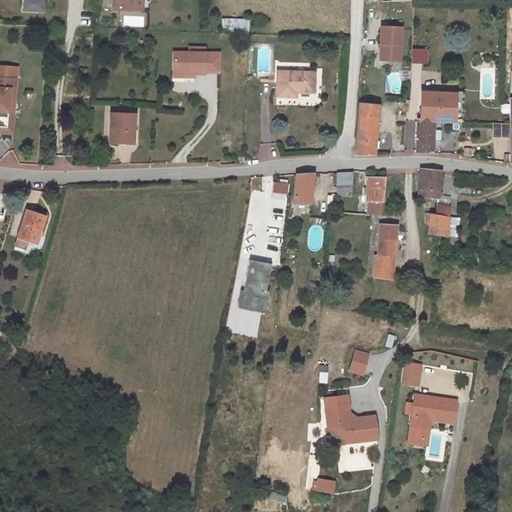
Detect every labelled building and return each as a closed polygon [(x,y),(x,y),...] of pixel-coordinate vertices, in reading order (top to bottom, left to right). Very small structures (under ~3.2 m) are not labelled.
[(24,0),(24,10),(43,11),(43,0),(24,0)] [(114,0),(115,9),(136,9),(136,0),(114,0)] [(136,0),(136,9),(144,10),(144,0),(136,0)] [(221,19),(221,34),(249,34),(248,19),(221,19)] [(381,26),(379,59),(400,60),(402,27),(381,26)] [(193,51),(178,51),(177,70),(198,70),(197,72),(208,72),(208,71),(223,71),(224,52),(209,52),(209,47),(193,46),(193,51)] [(427,65),(429,50),(412,48),(411,63),(427,65)] [(297,90),(312,91),(314,72),(279,71),(278,96),(297,97),(297,90)] [(0,132),(10,133),(12,112),(7,112),(8,89),(14,90),(14,79),(0,77),(0,132)] [(421,119),(434,119),(442,120),(452,120),(453,93),(421,92),(421,119)] [(373,155),(373,154),(378,104),(359,102),(354,155),(373,155)] [(134,140),(136,111),(112,110),(111,138),(134,140)] [(424,152),(433,153),(434,119),(421,119),(416,119),(416,152),(424,152)] [(441,170),(421,168),(418,196),(438,197),(441,170)] [(336,186),(352,185),(353,170),(337,171),(336,186)] [(316,173),(300,174),(298,189),(296,204),(313,204),(313,189),(316,190),(317,182),(315,182),(316,173)] [(292,177),(279,175),(277,186),(291,188),(292,177)] [(380,200),(382,176),(367,175),(364,206),(371,206),(372,200),(380,200)] [(451,208),(437,206),(436,215),(450,216),(450,212),(451,208)] [(26,211),(17,238),(27,241),(36,244),(44,217),(26,211)] [(450,216),(436,215),(431,214),(428,234),(447,235),(450,216)] [(396,227),(383,226),(380,256),(377,255),(375,276),(391,279),(394,258),(396,227)] [(27,241),(17,238),(14,250),(23,253),(27,241)] [(245,297),(266,301),(267,294),(272,295),(273,286),(268,285),(271,270),(268,269),(270,255),(257,254),(255,267),(250,266),(245,297)] [(354,349),(349,372),(365,375),(370,352),(354,349)] [(419,386),(423,363),(405,361),(402,383),(419,386)] [(319,382),(326,382),(328,366),(320,365),(319,382)] [(346,401),(351,401),(350,389),(327,391),(330,421),(332,421),(339,421),(346,426),(346,433),(347,437),(379,434),(377,410),(365,412),(365,415),(355,416),(347,410),(346,401)] [(453,397),(417,390),(415,398),(410,397),(406,420),(421,423),(423,411),(450,416),(453,397)] [(351,401),(346,401),(347,410),(355,416),(365,415),(365,412),(359,412),(352,407),(351,401)] [(450,416),(423,411),(421,423),(425,424),(427,415),(450,419),(450,416)] [(339,421),(332,421),(346,433),(346,426),(339,421)] [(365,479),(362,460),(354,461),(357,480),(365,479)] [(316,476),(314,489),(335,492),(337,479),(316,476)] [(288,498),(291,490),(278,487),(277,495),(288,498)]
